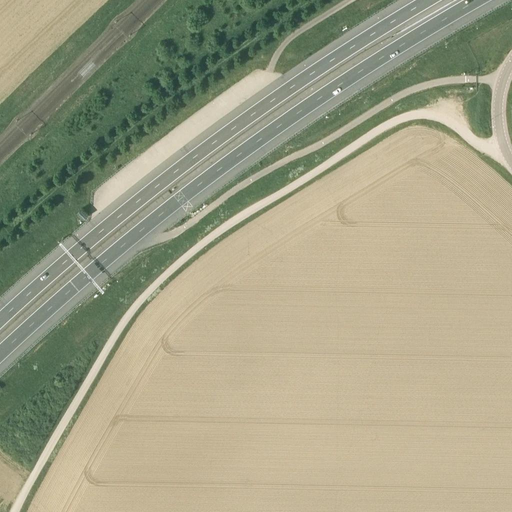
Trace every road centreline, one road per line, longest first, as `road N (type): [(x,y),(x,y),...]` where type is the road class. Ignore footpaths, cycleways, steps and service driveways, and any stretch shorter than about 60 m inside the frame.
road 1 (track): [(12,511),(134,304),(241,214),(410,115),(444,116),(480,146),(503,151)]
road 2 (motorway): [(0,355),(229,162),(480,0)]
road 3 (motorway): [(429,0),(216,140),(0,320)]
